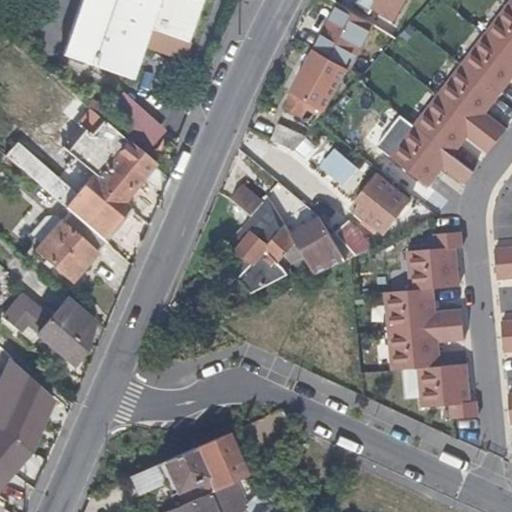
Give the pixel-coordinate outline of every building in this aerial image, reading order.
[(81,0),(63,54),(134,80),(144,47),(184,62),(204,0),(81,0)] [(374,0),(359,0),(357,5),(370,13),(372,10),(377,2),(374,0)] [(407,0),(374,0),(377,2),(372,10),(394,23),(407,0)] [(511,4),(488,33),(511,51),(511,4)] [(314,46),(351,68),(373,29),(336,8),(314,46)] [(511,51),(488,33),(463,65),(501,94),(511,80),(511,51)] [(348,70),(316,52),(284,109),(302,120),(310,104),(324,112),(348,70)] [(463,65),(439,97),(498,142),(507,130),(486,114),(501,94),(463,65)] [(123,93),(101,118),(141,154),(163,128),(123,93)] [(439,97),(416,126),(453,155),(468,137),(489,153),(498,142),(439,97)] [(87,131),(69,152),(93,173),(126,202),(155,165),(141,154),(101,118),(90,109),(78,123),(87,131)] [(309,139),(278,126),(272,140),(296,154),(309,139)] [(416,126),(392,157),(429,186),(444,167),(465,183),(474,171),(453,155),(416,126)] [(21,147),(11,159),(27,174),(38,162),(21,147)] [(38,162),(27,174),(65,207),(67,206),(104,238),(131,206),(126,202),(93,173),(77,193),(39,161),(38,162)] [(411,202),(378,177),(353,209),(386,235),(411,202)] [(230,199),(250,217),(264,202),(244,184),(230,199)] [(269,194),(281,209),(293,198),(281,184),(269,194)] [(269,200),(228,247),(236,252),(233,256),(239,260),(229,272),(237,278),(241,282),(253,296),(289,276),(285,269),(280,265),(287,256),(292,267),(305,258),(291,235),(286,225),(282,231),(269,200)] [(30,233),(40,243),(35,250),(73,282),(98,252),(55,214),(46,216),(30,233)] [(321,218),(291,235),(305,258),(317,278),(348,263),(321,218)] [(350,222),(337,235),(358,258),(376,249),(350,222)] [(436,252),(408,254),(411,294),(436,292),(460,290),(456,236),(435,238),(436,252)] [(511,248),(495,250),(497,266),(511,264),(511,248)] [(511,277),(511,264),(497,266),(498,279),(511,277)] [(384,296),(388,332),(462,325),(461,309),(437,311),(436,292),(411,294),(384,296)] [(24,293),(4,318),(23,332),(30,327),(75,367),(88,352),(79,343),(92,317),(68,296),(52,316),(24,293)] [(511,321),(502,323),(503,337),(511,336),(511,321)] [(462,325),(388,332),(391,372),(418,369),(441,366),(439,341),(464,339),(462,325)] [(511,350),(511,336),(503,337),(505,351),(511,350)] [(0,347),(0,376),(1,377),(6,373),(18,385),(23,379),(29,384),(34,378),(0,347)] [(441,366),(418,369),(422,406),(450,403),(452,419),(478,416),(476,399),(470,400),(466,362),(441,366)] [(30,423),(19,438),(50,463),(57,444),(30,423)] [(245,478),(226,436),(162,465),(171,482),(177,493),(208,479),(214,492),(245,478)] [(162,465),(130,479),(139,497),(171,482),(162,465)] [(244,511),(249,510),(236,484),(178,511),(244,511)]
